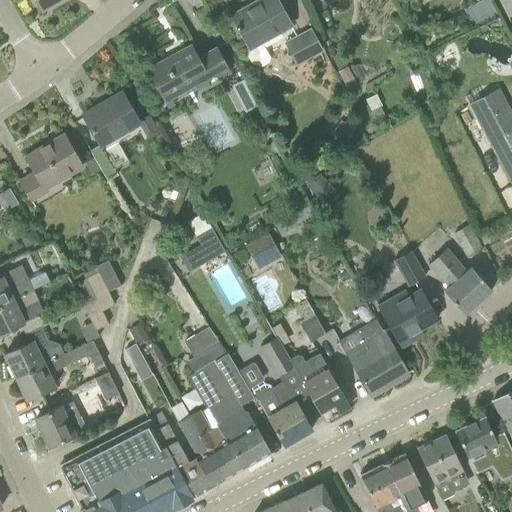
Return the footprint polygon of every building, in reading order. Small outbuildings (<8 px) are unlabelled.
[(34,0),(41,12),(62,0),(34,0)] [(235,26),(238,30),(239,30),(249,49),(291,26),(276,0),(260,0),(255,3),(256,6),(235,18),(233,15),(232,16),(237,25),(235,26)] [(497,14),(490,0),(480,0),(463,8),(472,27),(497,14)] [(310,30),(285,44),(297,65),(322,51),(310,30)] [(195,86),(197,89),(229,72),(216,48),(198,59),(191,46),(149,70),(168,105),(173,102),(172,99),(195,86)] [(245,83),(238,87),(249,108),(256,104),(245,83)] [(83,115),(100,145),(127,129),(139,122),(122,92),(83,115)] [(355,131),(345,123),(341,120),(330,135),(344,145),(355,131)] [(511,128),(489,141),(511,183),(511,128)] [(44,186),(70,172),(81,166),(64,135),(62,137),(63,138),(52,144),(51,143),(26,157),(35,173),(21,182),(35,206),(51,197),(44,186)] [(321,172),(307,185),(327,207),(340,194),(321,172)] [(9,188),(0,193),(0,204),(3,210),(17,202),(9,188)] [(483,250),(469,225),(454,233),(468,258),(483,250)] [(18,235),(24,246),(35,240),(29,229),(18,235)] [(256,267),(280,257),(269,232),(245,242),(256,267)] [(191,248),(180,254),(190,270),(200,264),(191,248)] [(465,314),(492,290),(471,267),(466,271),(446,248),(428,264),(448,287),(444,290),(465,314)] [(425,276),(411,251),(389,263),(404,290),(378,305),(401,347),(414,339),(411,334),(438,319),(417,281),(425,276)] [(96,267),(99,273),(109,292),(121,286),(109,260),(96,267)] [(0,305),(33,290),(21,264),(1,274),(0,272),(0,305)] [(115,305),(109,292),(99,273),(86,279),(96,298),(102,311),(115,305)] [(49,322),(33,290),(0,305),(0,333),(20,324),(25,334),(49,322)] [(83,304),(96,330),(109,324),(102,311),(96,298),(83,304)] [(311,342),(325,334),(306,299),(294,306),(302,320),(299,321),(311,342)] [(370,338),(362,343),(347,352),(355,367),(354,368),(371,395),(408,373),(383,331),(376,319),(363,326),(370,338)] [(200,410),(190,415),(209,450),(216,446),(223,459),(221,460),(230,476),(271,452),(248,410),(244,412),(240,405),(255,398),(251,392),(228,352),(225,354),(209,327),(185,342),(194,357),(189,361),(195,372),(188,376),(207,409),(201,412),(200,410)] [(277,337),(261,346),(259,348),(276,377),(294,367),(290,359),(277,337)] [(16,377),(27,400),(54,387),(48,374),(88,354),(94,367),(105,363),(94,339),(63,354),(16,377)] [(5,354),(16,377),(63,354),(59,344),(39,353),(32,340),(5,354)] [(140,355),(134,343),(124,349),(130,361),(140,355)] [(297,355),(290,359),(294,367),(320,412),(334,404),(339,413),(350,407),(329,370),(319,354),(305,361),(302,356),(297,355)] [(119,394),(108,372),(95,379),(106,400),(119,394)] [(265,384),(251,392),(255,398),(256,397),(267,417),(283,445),(312,429),(297,401),(296,402),(284,381),(271,388),(269,385),(265,384)] [(511,390),(493,401),(511,435),(511,437),(511,390)] [(61,406),(36,418),(49,446),(86,429),(73,402),(61,407),(61,406)] [(200,455),(196,458),(211,486),(230,476),(221,460),(223,459),(216,446),(209,450),(190,415),(178,421),(195,453),(198,452),(200,455)] [(495,438),(485,417),(473,423),(471,422),(463,426),(463,428),(455,431),(467,457),(469,457),(476,473),(477,472),(476,470),(492,463),(502,477),(511,472),(511,450),(503,432),(502,432),(503,434),(495,438)] [(163,511),(193,497),(156,431),(150,419),(70,459),(81,482),(70,487),(82,510),(80,511),(163,511)] [(169,424),(156,431),(193,497),(211,486),(196,458),(189,462),(174,434),(169,424)] [(417,448),(433,484),(441,500),(453,494),(454,490),(448,476),(463,469),(446,435),(417,448)] [(427,500),(405,453),(360,474),(365,483),(354,488),(365,511),(419,511),(416,505),(427,500)] [(291,511),(340,511),(336,503),(334,504),(323,482),(322,482),(321,482),(318,483),(319,484),(302,492),(302,491),(286,499),(291,511)] [(291,511),(286,499),(259,511),(291,511)]
